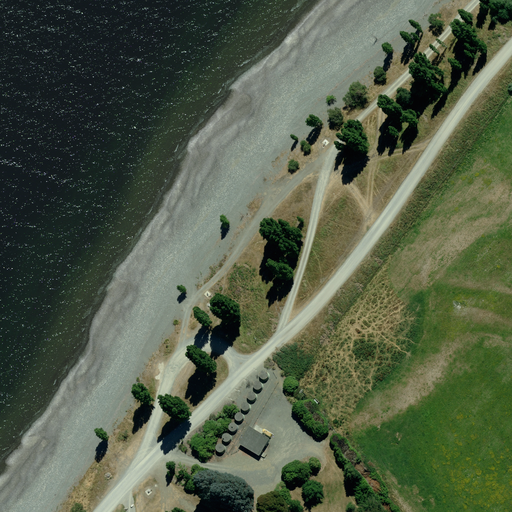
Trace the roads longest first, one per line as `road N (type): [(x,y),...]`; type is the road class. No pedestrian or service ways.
road 1 (track): [(277,340),(330,288),(511,48)]
road 2 (track): [(256,356),(218,344),(178,362),(122,487)]
road 3 (track): [(122,487),(277,340)]
